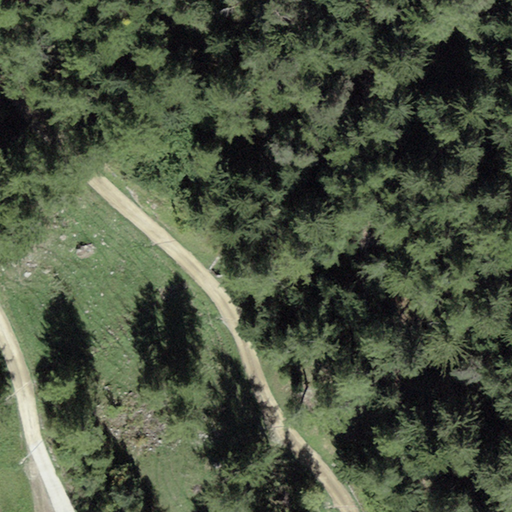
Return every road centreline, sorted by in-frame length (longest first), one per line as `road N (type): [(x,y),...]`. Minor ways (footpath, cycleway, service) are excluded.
road 1 (unclassified): [(344,511),(227,307),(117,202),(0,64)]
road 2 (unclassified): [(0,321),(64,511)]
